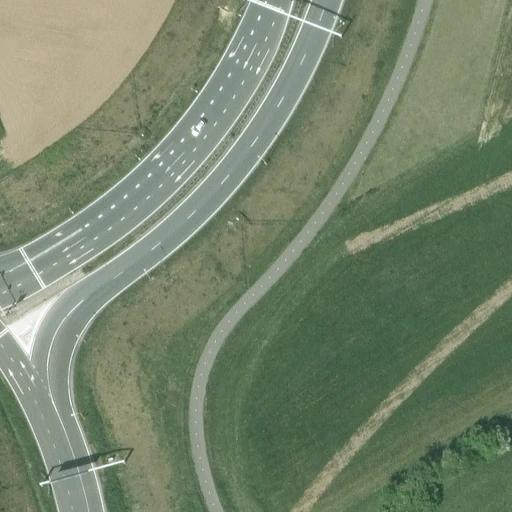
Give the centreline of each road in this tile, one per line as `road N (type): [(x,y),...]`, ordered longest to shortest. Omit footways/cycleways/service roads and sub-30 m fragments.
road 1 (trunk): [(51,402),(47,362),(57,327),(167,237),(232,171),(284,96),(326,0)]
road 2 (trunk): [(266,0),(210,104),(160,164),(113,207),(0,274)]
